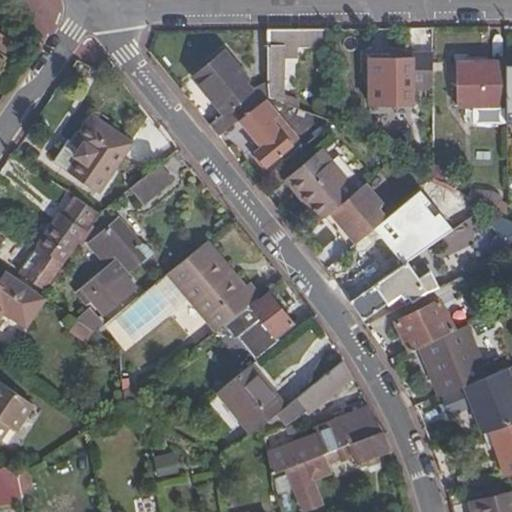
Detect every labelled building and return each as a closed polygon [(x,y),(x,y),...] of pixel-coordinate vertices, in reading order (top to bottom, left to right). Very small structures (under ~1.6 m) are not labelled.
[(293,44),(323,44),(323,28),(263,29),(263,44),(278,44),(279,52),(293,52),(293,44)] [(278,44),(263,44),(263,80),(263,95),(280,103),(280,93),(279,52),(278,44)] [(221,112),(208,123),(217,135),(257,101),(262,96),(252,84),(246,77),(249,74),(225,46),(189,75),(221,112)] [(429,88),(428,56),(408,56),(409,57),(365,57),(365,101),(409,101),(409,89),(429,88)] [(501,104),(501,61),(452,61),(452,104),(468,104),(501,104)] [(263,80),(252,84),(262,96),(263,95),(263,80)] [(295,108),(295,99),(280,93),(280,103),(295,108)] [(267,113),(257,101),(217,135),(228,148),(244,136),(243,133),(267,113)] [(501,104),(468,104),(468,121),(501,121),(501,104)] [(96,187),(129,139),(90,112),(71,139),(77,143),(71,152),(76,154),(66,168),(96,187)] [(285,151),(292,146),(271,120),(265,125),(285,151)] [(247,162),(257,173),(259,176),(287,153),(285,151),(265,125),(264,124),(242,143),(248,149),(243,153),(247,158),(245,159),(247,162)] [(71,139),(67,137),(52,158),(66,168),(76,154),(71,152),(77,143),(71,139)] [(317,205),(326,214),(352,193),(326,163),(322,166),(313,156),(285,179),(311,210),(317,205)] [(257,173),(247,162),(244,164),(254,176),(257,173)] [(177,181),(163,164),(133,189),(146,206),(177,181)] [(382,205),(363,184),(352,193),(326,214),(324,216),(350,247),(372,228),(385,219),(377,209),(382,205)] [(385,219),(372,228),(406,263),(454,229),(421,188),(385,219)] [(498,217),(500,218),(500,202),(497,202),(498,199),(487,193),(480,207),(498,217)] [(41,287),(98,210),(74,195),(61,212),(59,211),(36,242),(44,248),(25,276),(41,287)] [(311,210),(320,219),(324,216),(326,214),(317,205),(311,210)] [(488,249),(494,259),(511,249),(511,224),(500,218),(498,217),(486,225),(493,234),(488,240),(488,249)] [(140,245),(122,222),(90,248),(112,274),(93,290),(99,298),(94,302),(103,314),(134,289),(124,277),(142,262),(133,251),(140,245)] [(169,271),(216,330),(225,323),(245,306),(256,298),(258,296),(248,282),(242,286),(205,241),(169,271)] [(16,269),(25,276),(44,248),(36,242),(16,269)] [(151,246),(140,245),(133,251),(142,262),(150,263),(159,256),(151,246)] [(408,291),(414,300),(438,288),(427,272),(418,278),(406,263),(353,301),(363,317),(408,291)] [(25,327),(46,298),(43,296),(6,271),(0,279),(0,318),(4,314),(25,327)] [(259,302),(256,298),(245,306),(248,309),(242,315),(250,325),(260,318),(275,337),(292,323),(269,294),(259,302)] [(511,304),(511,301),(491,311),(497,328),(508,322),(506,317),(511,314),(511,304)] [(399,323),(414,352),(419,349),(455,329),(440,302),(399,323)] [(104,324),(90,307),(78,320),(96,331),(104,324)] [(94,331),(77,320),(69,331),(86,342),(94,331)] [(455,329),(419,349),(442,392),(451,388),(481,376),(456,329),(455,329)] [(308,408),(351,375),(342,359),(296,394),(306,407),(308,408)] [(442,392),(440,393),(448,414),(472,404),(482,431),(489,429),(491,428),(511,420),(511,363),(481,376),(451,388),(442,392)] [(270,391),(249,366),(222,389),(252,426),(275,409),(284,403),(273,389),(270,391)] [(137,375),(127,378),(133,400),(145,390),(139,383),(137,375)] [(33,404),(0,381),(0,440),(10,425),(16,429),(33,404)] [(158,397),(145,390),(133,400),(137,403),(140,405),(159,417),(163,410),(154,405),(158,397)] [(306,407),(296,394),(284,403),(275,409),(284,421),(306,407)] [(140,405),(137,403),(126,416),(151,430),(159,417),(140,405)] [(316,434),(267,451),(270,468),(285,463),(301,458),(350,441),(380,431),(370,411),(315,429),(316,434)] [(511,420),(491,428),(489,429),(493,444),(501,471),(503,469),(511,467),(511,420)] [(489,429),(482,431),(486,445),(493,444),(489,429)] [(358,465),(390,454),(380,431),(350,441),(350,444),(302,459),(301,458),(285,463),(289,475),(293,489),(299,506),(318,500),(310,476),(328,470),(326,462),(354,454),(358,465)] [(154,476),(176,474),(175,454),(152,456),(154,476)] [(293,489),(289,475),(273,480),(278,494),(293,489)] [(0,490),(0,505),(23,501),(18,477),(0,490)] [(511,511),(511,496),(508,484),(467,496),(471,511),(511,511)]
